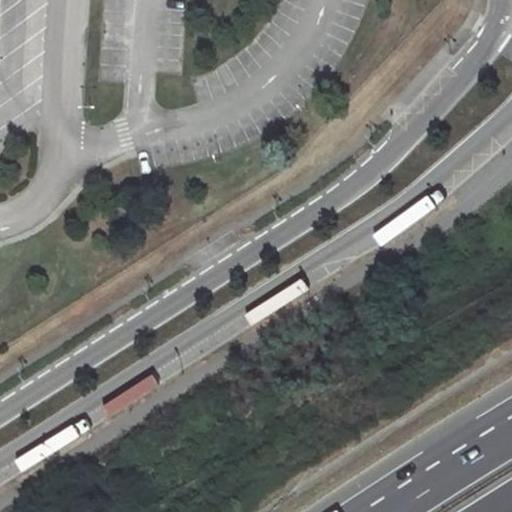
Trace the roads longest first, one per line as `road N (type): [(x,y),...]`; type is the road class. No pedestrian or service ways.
road 1 (unclassified): [(507,0),(498,31),(424,116),(326,207),(0,416)]
road 2 (unclassified): [(0,464),(390,215),(511,112)]
road 3 (motorway): [(511,437),(394,511)]
